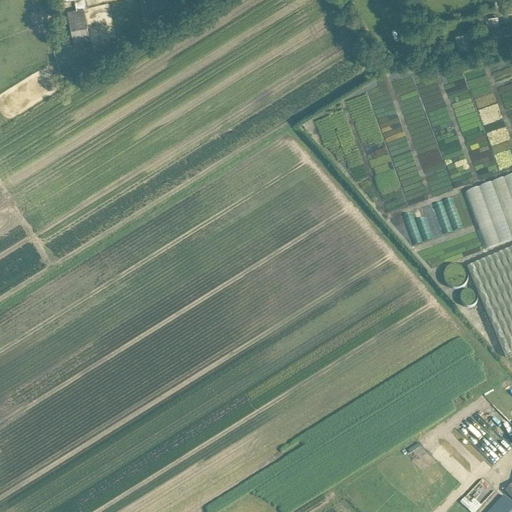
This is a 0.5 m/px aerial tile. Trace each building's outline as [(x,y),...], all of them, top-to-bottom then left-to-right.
[(66,11),(74,45),(90,41),(82,8),(86,7),(84,0),(60,0),(61,2),(71,0),(74,0),(76,8),(66,11)] [(140,0),(146,24),(170,19),(165,0),(140,0)] [(490,25),(499,24),(497,15),(489,17),(490,25)] [(511,23),(487,27),(490,49),(511,45),(511,23)] [(467,33),(455,35),(457,48),(460,48),(460,49),(469,47),(467,33)] [(511,176),(465,194),(486,250),(511,240),(511,176)] [(511,249),(467,268),(505,357),(511,353),(511,249)] [(465,281),(467,268),(453,265),(450,278),(465,281)] [(488,511),(511,511),(511,502),(504,495),(488,511)]
